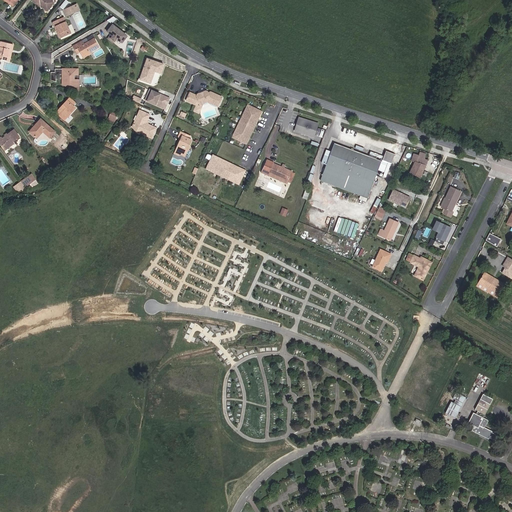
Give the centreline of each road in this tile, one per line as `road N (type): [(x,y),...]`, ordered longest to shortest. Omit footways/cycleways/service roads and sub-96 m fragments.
road 1 (residential): [(500,160),(427,299),(441,308),(447,302),(511,172)]
road 2 (tertiary): [(197,59),(500,160)]
road 3 (residential): [(0,115),(28,99),(39,64),(31,46),(0,22)]
